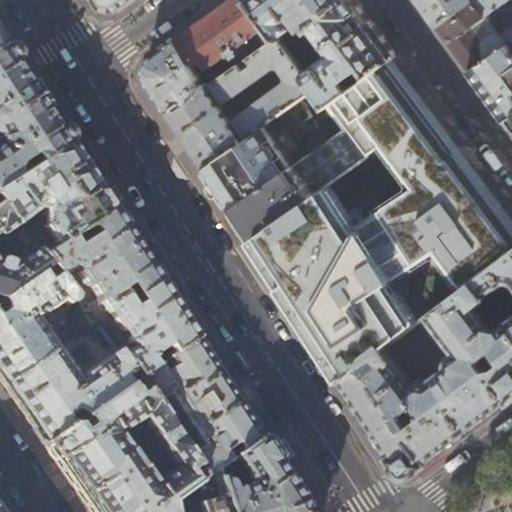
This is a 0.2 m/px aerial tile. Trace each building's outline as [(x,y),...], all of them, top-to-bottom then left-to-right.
[(96,0),(100,5),(101,7),(116,10),(129,0),(96,0)] [(263,47),(278,36),(251,0),(232,0),(214,13),(176,40),(192,62),(193,62),(194,62),(196,61),(197,61),(201,61),(203,62),(205,63),(206,64),(207,65),(209,67),(236,47),(240,53),(245,49),(241,44),(253,35),(263,47)] [(251,0),(278,36),(279,37),(292,27),(288,21),(296,16),(307,32),(312,28),(317,35),(312,39),(320,49),(325,45),(330,52),(305,72),(317,88),(327,102),(328,104),(351,87),(345,80),(362,67),(368,75),(391,59),(397,54),(359,3),(356,0),(251,0)] [(418,0),(437,26),(472,0),(418,0)] [(487,16),(509,0),(472,0),(437,26),(454,48),(470,70),(511,42),(511,15),(502,22),(498,31),(487,16)] [(279,37),(278,36),(263,47),(217,79),(208,86),(170,112),(186,137),(205,166),(317,88),(305,72),(301,68),(286,47),(279,37)] [(192,62),(176,40),(164,49),(149,61),(146,75),(154,88),(170,112),(208,86),(193,62),(192,62)] [(293,42),(286,47),(301,68),(308,62),(293,42)] [(506,118),(507,118),(511,114),(511,42),(470,70),(488,94),(506,118)] [(39,94),(7,45),(0,49),(0,139),(2,143),(0,146),(0,188),(72,144),(60,127),(39,94)] [(391,59),(368,75),(351,87),(328,104),(336,114),(347,128),(368,157),(397,196),(460,151),(426,105),(391,59)] [(336,114),(325,122),(317,111),(327,102),(317,88),(205,166),(218,185),(233,208),(347,128),(336,114)] [(252,238),(368,157),(347,128),(233,208),(242,223),(252,238)] [(72,144),(0,188),(0,202),(1,204),(31,242),(37,250),(42,257),(115,210),(93,177),(72,144)] [(397,196),(368,157),(252,238),(262,253),(309,326),(335,367),(381,332),(389,343),(431,312),(511,251),(511,221),(493,195),(460,151),(397,196)] [(1,204),(0,203),(0,301),(50,266),(42,257),(37,250),(10,269),(10,268),(10,267),(9,266),(1,264),(0,265),(0,264),(0,236),(1,236),(2,236),(3,236),(4,235),(5,234),(12,228),(16,233),(14,234),(24,246),(31,242),(1,204)] [(161,281),(115,210),(42,257),(50,266),(60,279),(73,270),(83,285),(92,287),(99,298),(83,309),(91,319),(124,296),(128,302),(161,281)] [(419,378),(415,382),(389,343),(381,332),(335,367),(365,412),(372,424),(402,469),(417,471),(496,411),(511,399),(511,251),(431,312),(458,349),(452,354),(451,355),(451,356),(450,357),(449,359),(449,360),(449,361),(449,362),(449,364),(450,365),(448,366),(447,366),(446,366),(445,366),(442,368),(438,371),(437,371),(436,372),(435,373),(434,374),(434,376),(433,377),(431,379),(430,378),(429,378),(428,377),(427,376),(425,376),(424,376),(423,376),(422,377),(420,377),(419,378)] [(78,302),(60,279),(50,266),(0,301),(0,380),(4,386),(56,349),(32,315),(37,312),(38,313),(44,315),(63,302),(64,303),(65,304),(66,305),(67,306),(70,306),(72,306),(73,306),(74,305),(76,304),(77,303),(78,302)] [(177,306),(161,281),(128,302),(124,296),(91,319),(98,328),(112,318),(116,325),(123,331),(129,342),(129,343),(133,349),(121,357),(131,370),(138,379),(157,366),(166,360),(198,337),(177,306)] [(216,353),(203,334),(198,337),(210,357),(216,353)] [(210,357),(198,337),(166,360),(172,368),(163,375),(157,366),(138,379),(145,390),(163,416),(172,410),(159,391),(168,385),(210,449),(192,461),(204,479),(212,473),(229,461),(223,453),(235,445),(240,453),(262,437),(216,366),(210,357)] [(122,377),(131,370),(121,357),(115,350),(83,373),(82,376),(84,379),(80,383),(56,349),(4,386),(24,416),(44,445),(128,386),(122,377)] [(138,395),(130,384),(128,386),(44,445),(90,511),(91,511),(171,511),(170,504),(204,479),(192,461),(163,416),(145,390),(138,395)] [(309,511),(310,511),(282,468),(262,437),(240,453),(229,461),(212,473),(227,511),(309,511)] [(170,504),(171,511),(227,511),(212,473),(204,479),(170,504)]
